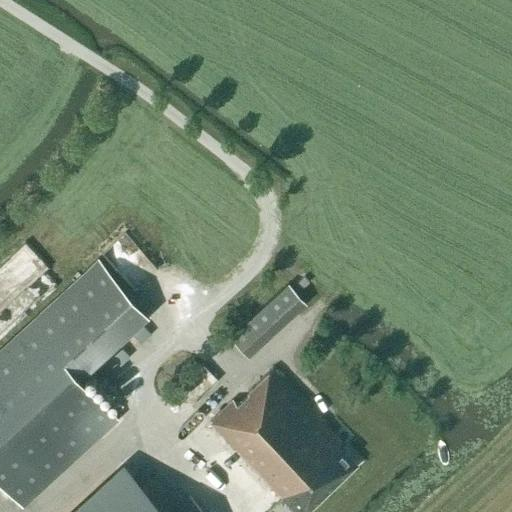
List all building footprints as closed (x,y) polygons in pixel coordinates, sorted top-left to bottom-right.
[(0,304),(9,297),(22,311),(61,276),(25,237),(0,259),(0,304)] [(81,377),(149,315),(100,262),(0,353),(0,481),(20,504),(117,416),(81,377)] [(229,335),(247,355),(305,302),(287,282),(229,335)] [(184,376),(200,392),(220,373),(203,356),(184,376)] [(232,400),(208,422),(294,511),(305,511),(357,463),(339,443),(341,441),(329,428),(330,427),(272,367),(235,403),(232,400)] [(167,511),(123,463),(69,511),(205,511),(189,493),(168,511),(167,511)]
